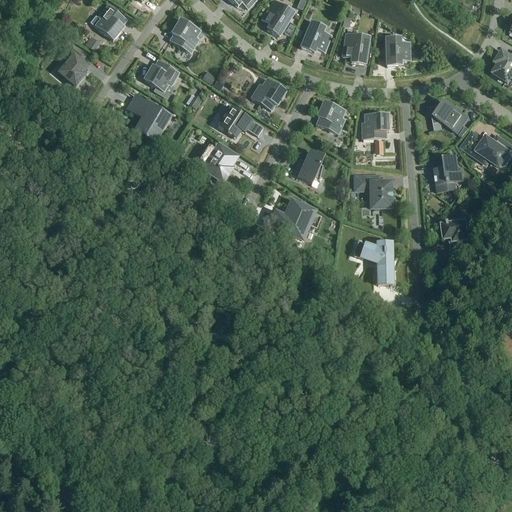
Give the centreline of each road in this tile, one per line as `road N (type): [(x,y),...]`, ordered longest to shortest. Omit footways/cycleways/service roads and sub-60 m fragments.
road 1 (residential): [(511,273),(467,328),(424,328),(404,95)]
road 2 (residential): [(192,0),(257,57),(311,83)]
road 3 (residential): [(311,83),(246,210)]
road 4 (residential): [(173,0),(93,108)]
